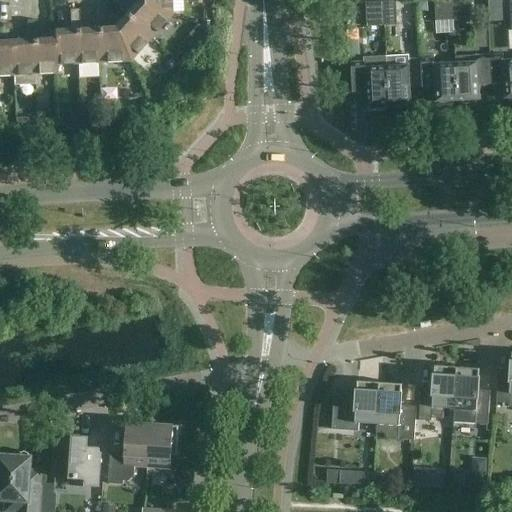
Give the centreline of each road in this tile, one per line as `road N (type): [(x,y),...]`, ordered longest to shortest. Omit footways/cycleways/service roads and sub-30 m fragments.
road 1 (residential): [(0,417),(261,367)]
road 2 (residential): [(261,367),(511,321)]
road 3 (secondary): [(0,250),(228,233)]
road 4 (secondary): [(223,190),(0,198)]
road 5 (secondary): [(321,229),(511,219)]
road 6 (secondary): [(511,171),(323,187)]
road 7 (tertiary): [(271,153),(262,0)]
road 8 (tertiary): [(240,511),(261,367)]
